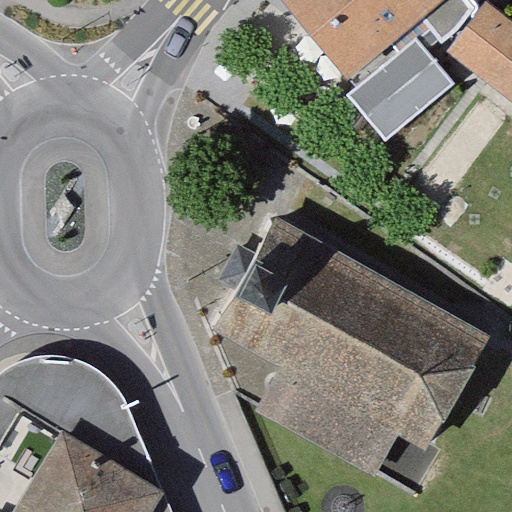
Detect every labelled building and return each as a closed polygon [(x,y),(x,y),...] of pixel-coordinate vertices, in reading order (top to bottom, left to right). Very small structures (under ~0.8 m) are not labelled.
[(65,0),(43,0),(58,11),(65,0)] [(259,0),(331,94),(431,0),(259,0)] [(511,18),(489,0),(487,0),(447,50),(511,102),(511,18)] [(356,100),(395,145),(461,90),(423,44),(356,100)] [(260,217),(207,326),(271,368),(251,408),(411,490),(489,338),(260,217)] [(47,431),(0,509),(0,511),(138,511),(151,492),(47,431)]
